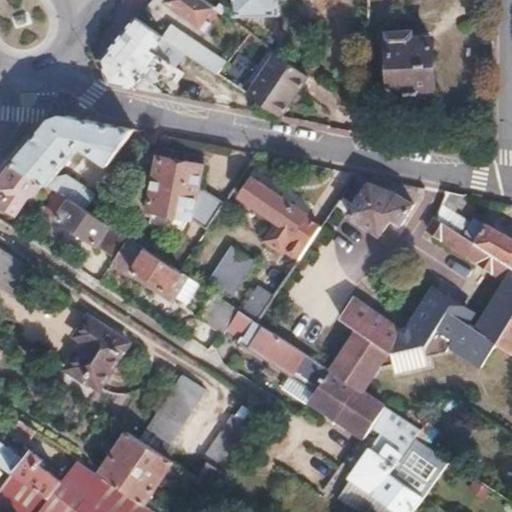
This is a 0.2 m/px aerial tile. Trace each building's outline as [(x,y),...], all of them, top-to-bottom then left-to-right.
[(165,0),(163,4),(204,32),(209,25),(204,22),(214,10),(200,0),(165,0)] [(233,0),(233,16),(276,18),(276,0),(233,0)] [(135,20),(107,54),(151,85),(166,97),(168,98),(170,90),(163,87),(163,83),(155,79),(152,85),(143,79),(145,72),(150,66),(162,73),(176,48),(162,38),(135,20)] [(172,26),(162,38),(176,48),(216,75),(226,63),(172,26)] [(410,37),(390,37),(392,99),(434,98),(432,44),(410,44),(410,37)] [(107,54),(101,61),(110,86),(166,97),(151,85),(107,54)] [(276,55),(246,96),(280,119),(310,79),(276,55)] [(50,121),(14,164),(46,185),(55,191),(61,195),(83,209),(94,194),(67,176),(60,178),(57,176),(80,147),(109,167),(134,130),(66,117),(50,121)] [(157,159),(147,212),(151,213),(189,220),(192,221),(205,231),(206,230),(223,204),(198,187),(202,168),(157,159)] [(14,164),(0,181),(0,196),(6,200),(2,206),(17,216),(30,197),(38,196),(46,185),(14,164)] [(251,181),(239,199),(276,224),(264,242),(280,253),(305,217),(251,181)] [(369,186),(347,217),(377,236),(388,219),(399,226),(412,206),(397,196),(369,186)] [(448,194),(435,218),(511,268),(511,238),(489,223),(485,228),(473,220),(469,226),(455,217),(464,197),(448,194)] [(61,195),(49,213),(98,245),(110,227),(91,215),(83,209),(61,195)] [(151,213),(149,225),(182,230),(189,220),(151,213)] [(511,268),(435,218),(428,230),(492,272),(505,285),(475,330),(494,342),(509,319),(511,314),(511,268)] [(110,227),(98,245),(117,258),(123,250),(118,247),(124,237),(110,227)] [(213,251),(198,274),(220,289),(219,291),(235,301),(242,291),(236,287),(244,275),(235,268),(243,255),(206,230),(205,231),(198,241),(213,251)] [(117,258),(113,264),(126,273),(128,269),(169,297),(171,295),(184,304),(197,285),(177,272),(129,240),(123,250),(117,258)] [(295,243),(273,275),(283,282),(298,259),(305,249),(295,243)] [(0,250),(0,284),(15,295),(31,271),(0,250)] [(298,259),(283,282),(359,333),(392,354),(425,342),(445,311),(465,324),(469,318),(467,313),(436,293),(428,296),(408,328),(398,331),(314,275),(316,271),(298,259)] [(264,269),(251,287),(259,293),(272,274),(264,269)] [(213,296),(197,320),(219,335),(221,331),(225,333),(238,313),(213,296)] [(238,313),(225,333),(248,348),(262,328),(254,323),(238,313)] [(84,343),(68,367),(98,388),(127,343),(88,318),(76,337),(84,343)] [(511,320),(509,319),(494,342),(508,351),(511,345),(511,320)] [(262,328),(248,348),(295,380),(315,394),(329,373),(330,372),(262,328)] [(0,350),(0,366),(1,367),(8,356),(0,350)] [(315,394),(308,404),(362,441),(367,434),(384,409),(330,374),(329,373),(315,394)] [(182,375),(144,431),(167,447),(206,391),(182,375)] [(295,380),(288,389),(308,404),(315,394),(295,380)] [(376,440),(329,504),(340,511),(412,511),(423,499),(401,484),(388,475),(413,438),(418,432),(384,409),(367,434),(376,440)] [(231,416),(202,460),(207,464),(227,478),(257,433),(231,416)] [(19,423),(14,430),(30,440),(34,433),(19,423)] [(126,435),(98,476),(145,506),(172,466),(126,435)] [(413,438),(388,475),(401,484),(426,446),(413,438)] [(0,464),(15,475),(51,501),(63,484),(40,467),(45,461),(33,453),(29,457),(24,453),(20,458),(0,443),(0,464)] [(52,453),(49,457),(65,469),(68,465),(64,462),(68,456),(60,450),(56,456),(52,453)] [(15,475),(0,494),(0,511),(1,511),(152,511),(145,506),(98,476),(78,463),(63,484),(51,501),(15,475)] [(207,464),(195,481),(216,495),(227,478),(207,464)]
